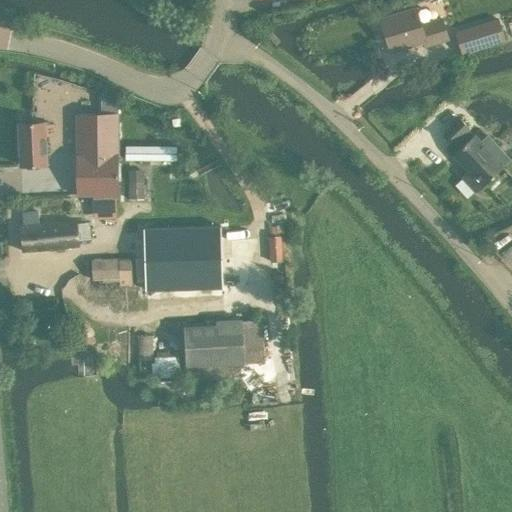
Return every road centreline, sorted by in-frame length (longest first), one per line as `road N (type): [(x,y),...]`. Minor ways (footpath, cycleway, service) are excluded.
road 1 (unclassified): [(511,309),(335,115),(218,36)]
road 2 (tertiary): [(0,40),(170,91),(194,76),(218,36)]
